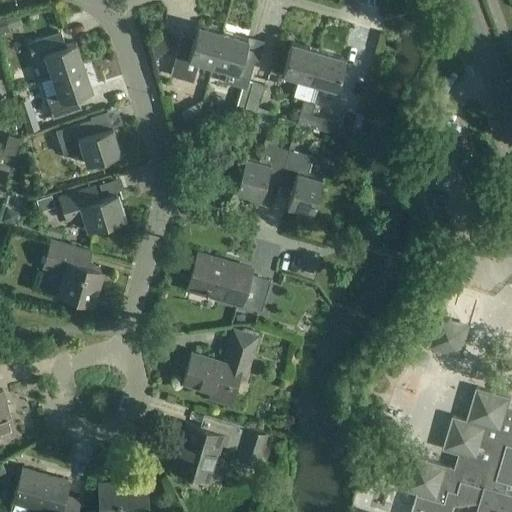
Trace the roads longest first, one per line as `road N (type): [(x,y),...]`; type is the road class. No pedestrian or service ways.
road 1 (residential): [(162,205),(158,158),(121,38),(107,18)]
road 2 (residential): [(319,252),(162,205)]
road 3 (residential): [(90,435),(57,424),(51,406),(60,374),(70,362),(121,349)]
road 4 (residential): [(121,349),(162,205)]
road 5 (tertiary): [(511,129),(465,0)]
road 6 (residential): [(90,435),(131,427),(139,396),(121,349)]
